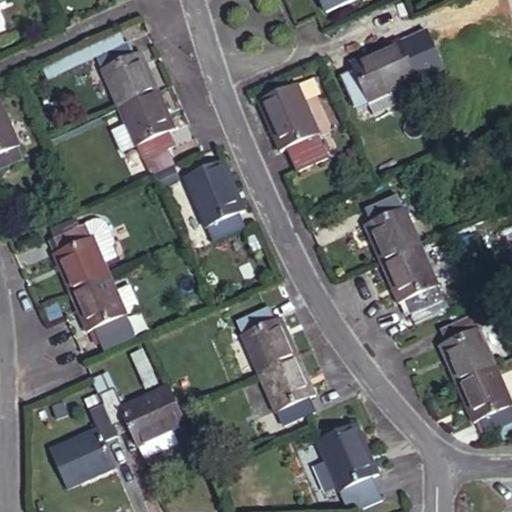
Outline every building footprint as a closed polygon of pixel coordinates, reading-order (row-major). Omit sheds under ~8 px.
[(9,0),(0,0),(0,13),(13,7),(9,0)] [(323,0),(331,19),(376,0),(323,0)] [(418,39),(404,46),(422,86),(437,80),(418,39)] [(404,46),(355,68),(358,73),(345,80),(359,111),(372,105),(380,123),(403,112),(396,98),(422,86),(404,46)] [(98,78),(115,116),(155,99),(138,60),(133,62),(126,48),(97,62),(102,76),(98,78)] [(326,140),(302,89),(263,107),(286,158),(293,155),(303,177),(333,164),(323,141),(326,140)] [(115,116),(123,132),(108,139),(118,160),(131,153),(132,155),(136,154),(142,167),(166,157),(172,153),(167,141),(172,138),(155,99),(115,116)] [(16,146),(0,108),(0,168),(17,161),(11,148),(16,146)] [(173,174),(166,157),(142,167),(149,184),(158,180),(173,174)] [(226,169),(187,186),(206,237),(210,236),(216,250),(248,237),(242,223),(247,221),(226,169)] [(173,174),(158,180),(164,196),(182,188),(175,173),(173,174)] [(367,227),(384,268),(423,251),(406,210),(402,212),(396,198),(367,211),(373,224),(367,227)] [(59,253),(53,256),(69,294),(108,278),(100,261),(112,256),(103,235),(87,241),(81,227),(53,239),(59,253)] [(505,265),(511,263),(511,228),(495,234),(505,265)] [(384,268),(400,305),(406,302),(412,316),(441,303),(436,290),(439,288),(423,251),(384,268)] [(108,278),(69,294),(86,332),(92,330),(98,342),(126,331),(121,318),(125,316),(114,293),(108,278)] [(128,286),(114,293),(125,316),(138,310),(128,286)] [(238,345),(254,383),(295,367),(279,328),(275,330),(269,316),(237,329),(243,343),(238,345)] [(442,349),(458,390),(499,374),(483,333),(478,334),(472,321),(442,334),(447,347),(442,349)] [(254,383),(271,423),(274,422),(279,434),(312,421),(307,408),(311,406),(295,367),(254,383)] [(101,374),(87,380),(96,400),(110,394),(101,374)] [(458,390),(474,428),(478,426),(484,439),(511,427),(511,419),(510,414),(511,412),(511,407),(499,374),(458,390)] [(96,400),(100,410),(111,434),(124,428),(128,437),(133,449),(168,434),(181,429),(165,391),(117,411),(110,394),(96,400)] [(111,434),(100,410),(89,416),(96,433),(47,455),(63,492),(112,470),(102,449),(115,443),(111,434)] [(124,428),(111,434),(115,443),(128,437),(124,428)] [(168,434),(133,449),(139,461),(173,446),(168,434)] [(352,438),(312,455),(332,505),(334,504),(337,511),(372,511),(364,493),(372,489),(352,438)]
